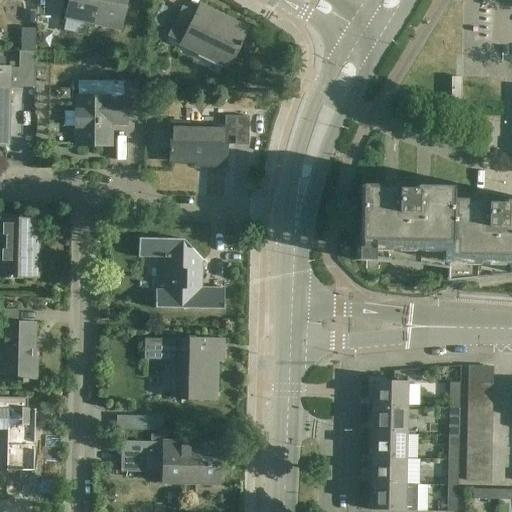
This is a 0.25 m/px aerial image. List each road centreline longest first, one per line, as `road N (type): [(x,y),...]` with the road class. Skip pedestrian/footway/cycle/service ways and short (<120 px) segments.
road 1 (residential): [(266,213),(87,213),(75,511)]
road 2 (tertiary): [(290,325),(511,329)]
road 3 (tertiary): [(295,215),(381,45)]
road 4 (tertiary): [(349,41),(323,82),(300,147),(295,215)]
road 5 (unknown): [(501,329),(501,465)]
road 6 (residential): [(332,511),(335,431),(286,430)]
